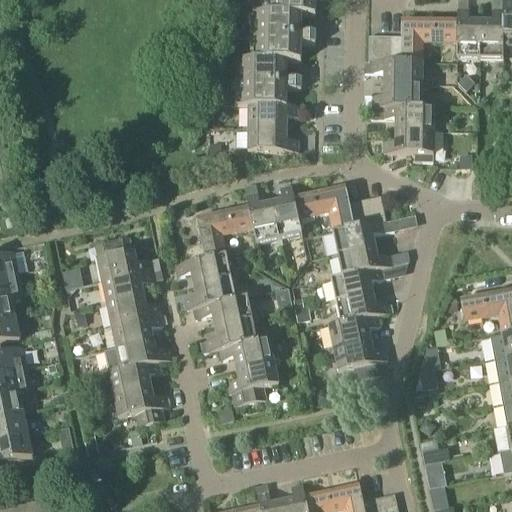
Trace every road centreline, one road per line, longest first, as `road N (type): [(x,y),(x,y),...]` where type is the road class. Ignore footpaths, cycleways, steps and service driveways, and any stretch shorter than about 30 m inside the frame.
road 1 (residential): [(437,208),(368,174),(353,157),(354,0)]
road 2 (residential): [(390,449),(389,400),(437,208)]
road 3 (residential): [(390,449),(205,489)]
road 4 (residential): [(205,489),(175,328)]
